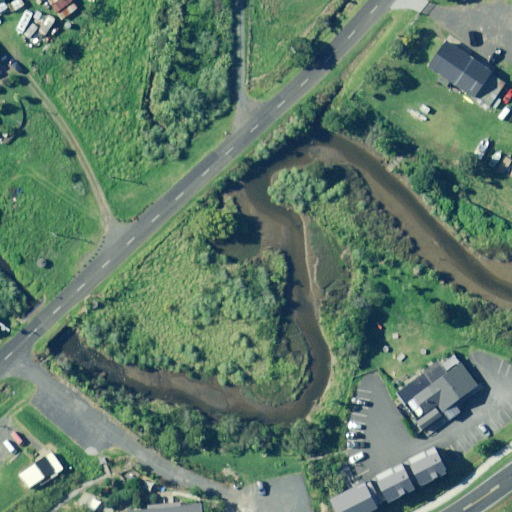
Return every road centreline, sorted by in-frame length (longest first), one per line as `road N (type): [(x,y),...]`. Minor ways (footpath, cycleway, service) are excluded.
road 1 (unclassified): [(0,364),(256,125)]
road 2 (unclassified): [(256,125),(383,0)]
road 3 (residential): [(236,0),(241,97),(256,125)]
